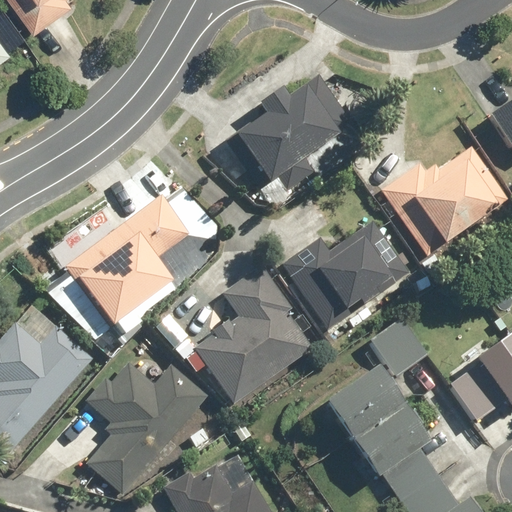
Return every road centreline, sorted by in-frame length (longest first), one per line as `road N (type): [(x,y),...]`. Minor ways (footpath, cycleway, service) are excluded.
road 1 (residential): [(0,197),(135,95),(199,0)]
road 2 (residential): [(490,0),(418,36),(390,36),(314,0)]
